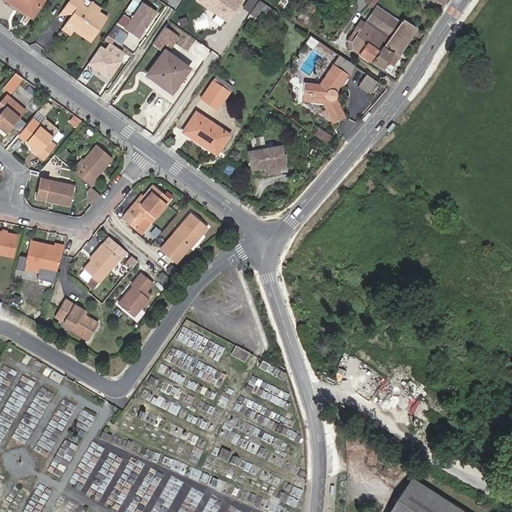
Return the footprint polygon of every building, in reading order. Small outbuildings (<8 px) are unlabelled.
[(31,17),(6,0),(2,0),(2,1),(29,20),(31,17)] [(42,0),(6,0),(31,17),(42,0)] [(72,12),(98,30),(106,18),(97,12),(95,15),(86,9),(79,4),(81,1),(80,0),(67,0),(64,6),(72,12)] [(234,0),(251,11),(258,0),(234,0)] [(258,0),(251,11),(247,16),(253,20),(260,10),(271,17),(276,12),(258,0)] [(91,2),(86,9),(95,15),(97,12),(100,8),(91,2)] [(72,12),(64,6),(58,15),(72,12)] [(354,51),(370,63),(398,23),(375,7),(369,16),(364,12),(358,20),(359,21),(363,24),(352,41),(353,48),(354,51)] [(160,16),(163,12),(157,8),(154,12),(160,16)] [(98,30),(72,12),(66,21),(83,32),(81,35),(90,42),(98,30)] [(148,14),(136,31),(138,33),(150,15),(148,14)] [(150,15),(138,33),(152,43),(164,26),(164,25),(150,15)] [(414,28),(402,19),(399,22),(398,23),(370,63),(387,75),(393,67),(389,64),(414,28)] [(72,29),(81,35),(83,32),(66,21),(61,29),(69,34),(72,29)] [(347,49),(353,48),(352,41),(363,24),(359,21),(346,41),(347,49)] [(116,23),(108,36),(121,44),(129,31),(116,23)] [(164,26),(152,43),(164,50),(166,51),(177,36),(164,26)] [(104,50),(108,52),(117,59),(122,52),(109,43),(104,50)] [(99,46),(88,63),(108,77),(120,61),(117,59),(108,52),(104,50),(99,46)] [(166,51),(164,50),(143,78),(171,98),(180,86),(177,84),(188,68),(166,51)] [(319,83),(304,82),(303,101),(310,101),(310,104),(322,104),(331,122),(344,115),(334,97),(336,94),(335,91),(347,74),(350,75),(355,67),(352,65),(339,56),(333,64),(332,63),(319,83)] [(11,71),(3,89),(14,93),(21,75),(11,71)] [(376,81),(363,72),(355,84),(368,92),(376,81)] [(233,85),(217,74),(201,97),(210,104),(221,87),(228,91),(233,85)] [(221,87),(210,104),(217,108),(228,91),(221,87)] [(18,118),(24,111),(10,100),(5,107),(18,118)] [(0,127),(6,132),(18,118),(0,103),(0,127)] [(205,143),(217,151),(228,134),(196,112),(183,131),(203,145),(205,143)] [(78,117),(73,123),(79,128),(84,122),(78,117)] [(43,120),(25,141),(32,147),(39,153),(37,154),(42,159),(52,148),(47,144),(48,142),(57,131),(43,120)] [(321,131),(317,137),(325,143),(329,136),(321,131)] [(215,153),(217,151),(205,143),(203,145),(215,153)] [(73,173),(89,187),(96,179),(94,178),(111,157),(96,144),(78,165),(79,166),(73,173)] [(280,146),(248,152),(251,169),(266,166),(267,173),(285,170),(280,146)] [(77,164),(71,171),(73,173),(79,166),(78,165),(77,164)] [(99,195),(79,179),(75,183),(85,192),(86,189),(97,198),(99,195)] [(76,188),(48,181),(43,202),(71,208),(76,188)] [(130,206),(121,217),(134,228),(139,222),(143,217),(150,222),(169,198),(152,184),(142,196),(133,208),(130,206)] [(133,208),(142,196),(140,194),(130,206),(133,208)] [(190,212),(168,238),(175,245),(167,254),(174,261),(187,246),(189,246),(207,226),(190,212)] [(140,233),(150,222),(143,217),(139,222),(134,228),(140,233)] [(0,231),(0,252),(13,255),(17,235),(0,231)] [(175,245),(168,238),(159,248),(167,254),(175,245)] [(56,271),(61,254),(63,245),(55,243),(55,245),(30,240),(24,267),(39,271),(40,268),(56,271)] [(98,251),(91,259),(83,268),(89,274),(85,279),(94,286),(118,257),(101,242),(96,249),(98,251)] [(89,257),(91,259),(98,251),(96,249),(89,257)] [(16,267),(23,269),(25,256),(19,255),(16,267)] [(54,276),(56,271),(40,268),(39,271),(39,273),(54,276)] [(141,273),(116,302),(132,316),(148,298),(142,293),(151,282),(141,273)] [(100,292),(96,297),(102,302),(106,297),(100,292)] [(80,313),(82,309),(64,298),(54,316),(62,321),(72,327),(70,330),(87,340),(98,322),(85,315),(80,313)] [(72,327),(62,321),(60,324),(70,330),(72,327)] [(258,392),(282,405),(288,393),(264,380),(258,392)] [(468,511),(415,477),(392,511),(468,511)]
